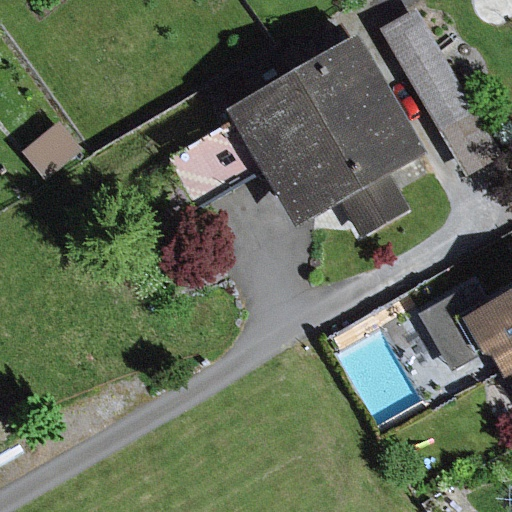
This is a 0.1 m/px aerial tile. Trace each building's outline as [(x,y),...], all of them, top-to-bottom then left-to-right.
[(414,12),(379,32),(465,180),(501,159),(414,12)] [(357,38),(225,114),(234,128),(261,176),(293,232),(338,206),(359,243),(411,214),(390,177),(425,157),(357,38)] [(62,126),(27,151),(48,180),(83,156),(62,126)] [(261,176),(234,128),(178,160),(204,207),(261,176)] [(511,291),(487,305),(475,285),(419,316),(452,375),(482,358),(488,360),(491,362),(503,382),(511,378),(511,379),(511,291)]
